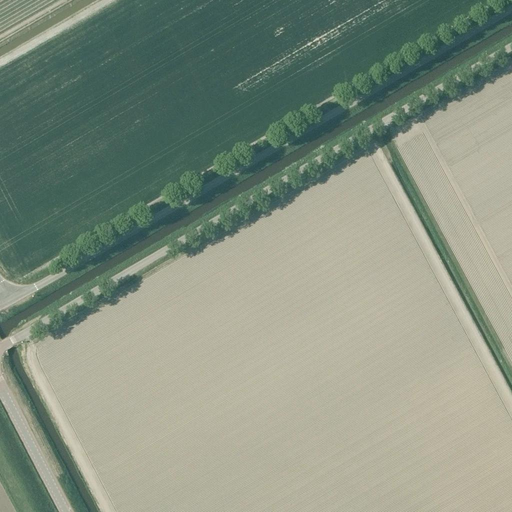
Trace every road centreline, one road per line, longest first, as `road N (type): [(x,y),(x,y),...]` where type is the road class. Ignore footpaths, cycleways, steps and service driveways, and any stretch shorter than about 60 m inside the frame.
road 1 (unclassified): [(0,347),(511,49)]
road 2 (unclassified): [(511,11),(7,301)]
road 3 (tertiary): [(65,511),(0,385)]
